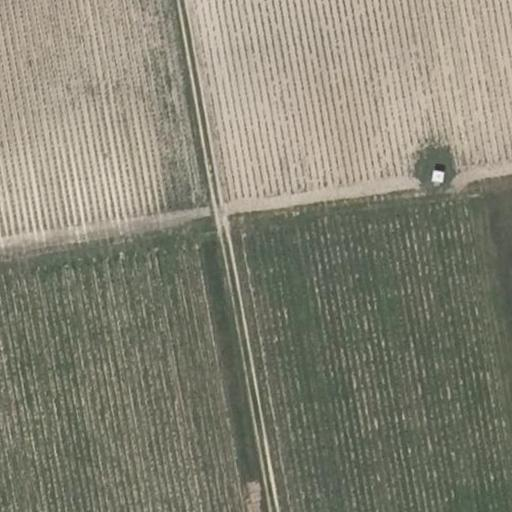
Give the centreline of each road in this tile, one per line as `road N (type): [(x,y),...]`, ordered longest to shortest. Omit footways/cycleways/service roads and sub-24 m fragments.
road 1 (track): [(179,0),(275,511)]
road 2 (track): [(0,246),(218,213)]
